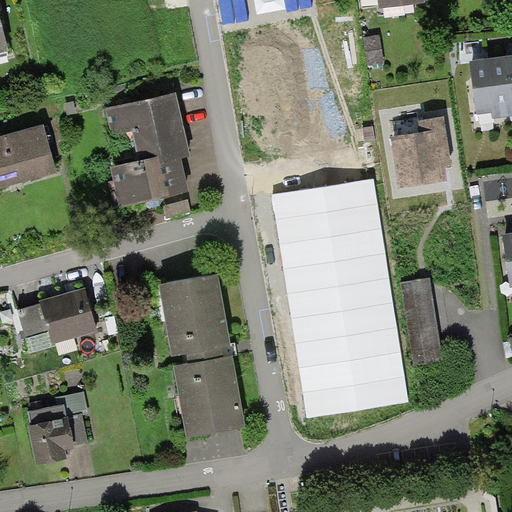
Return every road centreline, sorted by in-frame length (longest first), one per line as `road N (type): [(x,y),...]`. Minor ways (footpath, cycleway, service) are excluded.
road 1 (residential): [(0,507),(285,460)]
road 2 (residential): [(237,217),(285,460)]
road 3 (residential): [(237,217),(0,280)]
road 4 (residential): [(285,460),(427,429),(511,385)]
road 5 (residential): [(197,0),(237,217)]
